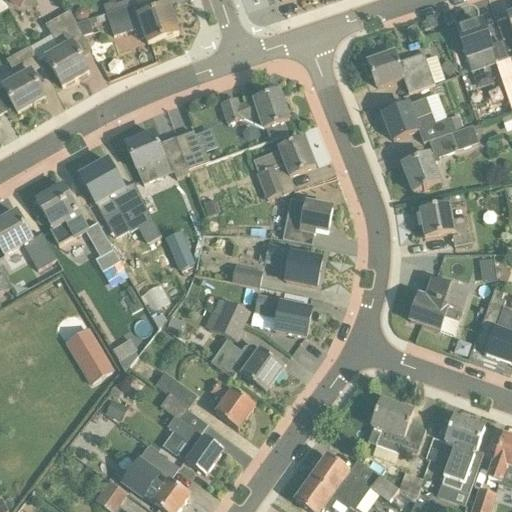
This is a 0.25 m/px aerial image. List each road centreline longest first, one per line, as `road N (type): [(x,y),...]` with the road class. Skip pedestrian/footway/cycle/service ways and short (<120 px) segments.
road 1 (residential): [(355,349),(376,301),(381,258),(311,40)]
road 2 (residential): [(0,174),(121,105),(234,62)]
road 3 (residential): [(241,511),(355,349)]
road 4 (residential): [(511,405),(355,349)]
